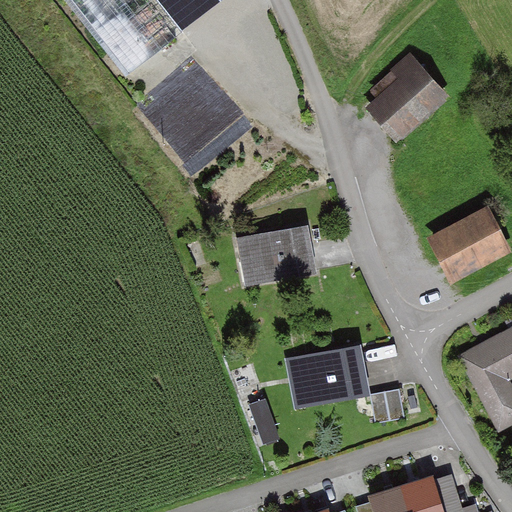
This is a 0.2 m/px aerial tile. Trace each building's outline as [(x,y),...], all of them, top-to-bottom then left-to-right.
[(75,0),(132,72),(169,43),(134,0),(75,0)] [(148,0),(172,30),(210,0),(148,0)] [(410,59),(363,104),(398,141),(445,96),(410,59)] [(483,204),(421,237),(446,284),(508,251),(483,204)] [(306,224),(236,237),(245,285),(314,272),(306,224)] [(511,321),(454,351),(498,438),(511,430),(511,385),(509,379),(511,377),(511,321)] [(358,346),(287,358),(295,408),(366,396),(358,346)] [(402,389),(369,396),(375,425),(408,419),(402,389)] [(439,511),(430,475),(365,492),(370,511),(439,511)]
